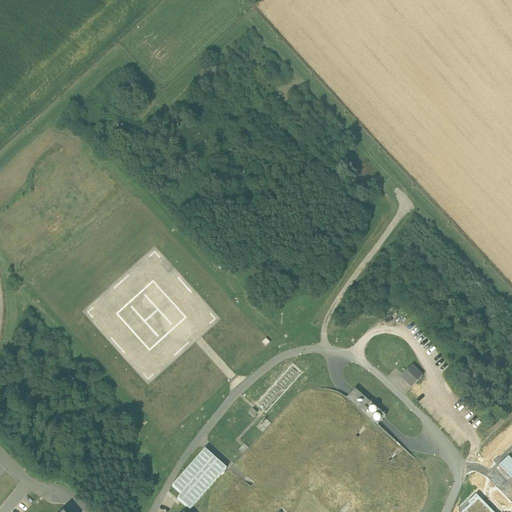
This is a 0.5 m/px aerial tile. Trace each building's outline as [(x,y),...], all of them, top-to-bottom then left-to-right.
[(411,368),(401,378),(412,389),(421,379),(411,368)] [(385,422),(354,395),(351,398),(346,404),(377,431),(381,426),(385,422)] [(253,486),(249,488),(222,511),(280,511),(282,510),(334,458),(346,458),(383,493),(401,500),(418,483),(416,465),(403,452),(377,431),(346,404),(340,397),(255,483),(253,486)] [(227,469),(205,450),(172,486),(181,494),(177,498),(190,510),(227,469)] [(511,461),(508,457),(498,467),(511,481),(511,461)] [(491,511),(476,495),(467,503),(470,506),(462,511),(491,511)]
